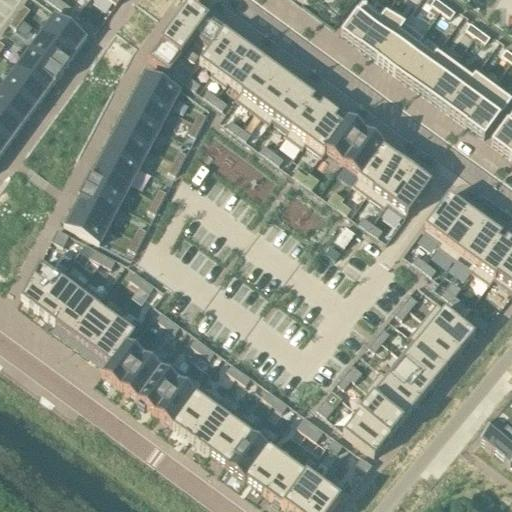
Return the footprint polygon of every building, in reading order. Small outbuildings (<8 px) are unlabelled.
[(54,0),(49,0),(47,4),(56,11),(61,5),(54,0)] [(101,0),(115,10),(122,0),(101,0)] [(435,2),(430,9),(440,16),(445,9),(435,2)] [(61,5),(56,11),(66,18),(71,12),(61,5)] [(365,5),(340,39),(358,52),(383,18),(382,18),(365,5)] [(188,7),(174,27),(194,42),(209,53),(210,54),(223,36),(224,37),(226,35),(188,7)] [(23,9),(16,19),(23,24),(30,14),(23,9)] [(445,9),(440,16),(450,23),(454,16),(445,9)] [(383,18),(358,52),(376,65),(403,27),(385,14),(382,18),(383,18)] [(16,19),(9,29),(15,34),(23,24),(16,19)] [(54,19),(41,37),(74,60),(87,43),(54,19)] [(88,25),(83,32),(93,40),(98,33),(88,25)] [(174,27),(148,63),(168,77),(194,42),(174,27)] [(403,27),(376,65),(394,78),(416,48),(417,49),(423,41),(403,27)] [(470,28),(465,34),(475,41),(480,35),(470,28)] [(480,35),(475,41),(484,48),(489,42),(480,35)] [(209,53),(199,68),(213,77),(213,78),(237,46),(224,37),(223,36),(210,54),(209,53)] [(41,37),(29,54),(61,78),(68,69),(68,68),(74,60),(41,37)] [(213,77),(210,81),(225,92),(228,89),(227,88),(250,56),(237,46),(213,78),(213,77)] [(416,48),(394,78),(412,91),(434,61),(433,60),(417,49),(416,48)] [(29,54),(16,72),(48,96),(53,88),(54,89),(61,78),(29,54)] [(188,54),(184,60),(194,67),(198,60),(188,54)] [(511,58),(506,54),(501,60),(511,67),(511,65),(511,58)] [(250,56),(227,88),(228,89),(240,97),(240,98),(264,66),(250,56)] [(434,61),(412,91),(430,104),(454,70),(436,56),(433,60),(434,61)] [(240,97),(234,105),(251,118),(280,78),(264,66),(240,98),(240,97)] [(454,70),(430,104),(448,117),(472,83),(471,83),(454,70)] [(16,72),(3,90),(35,113),(48,96),(16,72)] [(144,76),(134,96),(169,114),(179,95),(144,76)] [(280,78),(251,118),(269,130),(271,127),(271,126),(297,90),(280,78)] [(472,83),(448,117),(465,130),(493,92),(474,79),(471,83),(472,83)] [(190,82),(185,89),(195,96),(200,89),(190,82)] [(3,90),(0,93),(0,114),(22,131),(35,113),(3,90)] [(297,90),(271,126),(271,127),(286,137),(287,138),(313,102),(297,90)] [(493,92),(465,130),(483,143),(511,105),(493,92)] [(207,95),(202,101),(212,108),(217,102),(207,95)] [(134,96),(124,115),(159,134),(169,114),(134,96)] [(217,102),(212,108),(222,115),(227,109),(217,102)] [(286,137),(283,141),(302,154),(304,151),(304,150),(330,114),(313,102),(287,138),(286,137)] [(199,113),(193,124),(200,128),(206,117),(199,113)] [(0,114),(0,141),(9,149),(22,131),(0,114)] [(330,114),(304,150),(304,151),(321,163),(325,157),(324,156),(346,126),(346,125),(330,114)] [(124,115),(114,134),(149,153),(159,134),(124,115)] [(511,118),(490,148),(508,162),(511,156),(511,118)] [(346,126),(324,156),(325,157),(342,169),(365,137),(347,123),(346,125),(346,126)] [(193,124),(187,134),(195,138),(200,128),(193,124)] [(231,125),(226,132),(236,139),(240,132),(231,125)] [(240,132),(236,139),(245,146),(250,139),(240,132)] [(114,134),(104,154),(139,172),(149,153),(114,134)] [(365,137),(342,169),(358,181),(359,182),(381,151),(382,152),(383,150),(365,137)] [(0,141),(0,161),(9,149),(0,141)] [(264,149),(259,156),(269,163),(273,156),(264,149)] [(358,181),(351,191),(366,201),(395,161),(382,152),(381,151),(359,182),(358,181)] [(179,152),(173,162),(180,166),(186,155),(179,152)] [(104,154),(93,173),(129,192),(139,172),(104,154)] [(273,156),(269,163),(278,170),(283,163),(273,156)] [(395,161),(366,201),(384,215),(387,211),(386,210),(412,174),(395,161)] [(173,162),(167,173),(175,176),(180,166),(173,162)] [(89,181),(83,192),(119,211),(129,192),(93,173),(89,181)] [(297,173),(292,180),(301,187),(306,180),(297,173)] [(412,174),(386,210),(387,211),(404,223),(431,187),(412,174)] [(306,180),(301,187),(311,194),(319,184),(309,177),(306,180)] [(159,190),(153,200),(160,204),(166,193),(159,190)] [(78,203),(73,212),(109,230),(119,211),(83,192),(77,203),(78,203)] [(334,196),(327,205),(337,213),(341,206),(344,203),(334,196)] [(153,200),(147,211),(154,215),(160,204),(153,200)] [(447,200),(421,236),(438,248),(439,249),(465,213),(447,200)] [(341,206),(337,213),(346,220),(351,213),(341,206)] [(73,212),(63,231),(99,250),(109,230),(73,212)] [(438,248),(436,252),(454,266),(483,226),(465,213),(439,249),(438,248)] [(362,222),(358,228),(367,235),(372,229),(362,222)] [(483,226),(454,266),(472,279),(501,238),(483,226)] [(138,228),(133,239),(140,242),(146,232),(138,228)] [(372,229),(367,235),(377,242),(382,236),(372,229)] [(345,231),(334,246),(343,253),(354,238),(345,231)] [(57,235),(51,246),(63,252),(68,241),(57,235)] [(511,246),(501,238),(472,279),(489,291),(493,285),(511,258),(511,246)] [(133,239),(127,249),(134,253),(140,242),(133,239)] [(93,255),(89,262),(100,268),(104,261),(93,255)] [(511,258),(493,285),(511,299),(511,258)] [(104,261),(100,268),(111,273),(115,266),(104,261)] [(416,261),(411,267),(421,274),(426,268),(416,261)] [(426,268),(421,274),(431,281),(436,275),(426,268)] [(39,269),(20,305),(36,316),(59,284),(59,283),(39,269)] [(59,284),(36,316),(54,330),(84,289),(64,276),(59,283),(59,284)] [(134,278),(129,285),(139,292),(143,285),(134,278)] [(143,285),(139,292),(148,299),(153,292),(143,285)] [(84,289),(54,330),(73,343),(99,307),(100,308),(103,304),(84,289)] [(445,294),(440,300),(450,308),(455,302),(445,294)] [(410,301),(402,310),(409,315),(416,306),(410,301)] [(455,302),(450,308),(459,315),(464,309),(455,302)] [(99,307),(73,343),(91,357),(118,320),(100,308),(99,307)] [(436,309),(422,326),(460,357),(474,340),(436,309)] [(402,310),(395,319),(401,325),(409,315),(402,310)] [(160,318),(155,324),(165,332),(169,325),(160,318)] [(118,320),(91,357),(109,369),(110,370),(128,344),(129,345),(137,334),(118,320)] [(478,321),(472,328),(482,336),(488,330),(478,321)] [(169,325),(165,332),(174,339),(179,332),(169,325)] [(422,326),(407,343),(411,347),(412,346),(446,374),(460,357),(422,326)] [(383,334),(375,343),(381,349),(389,339),(383,334)] [(194,343),(190,350),(199,357),(204,350),(194,343)] [(375,343),(367,353),(374,358),(381,349),(375,343)] [(109,369),(101,380),(119,393),(146,357),(129,345),(128,344),(110,370),(109,369)] [(411,347),(398,362),(432,391),(446,374),(412,346),(411,347)] [(204,350),(199,357),(209,364),(214,358),(204,350)] [(146,357),(119,393),(137,406),(163,370),(162,369),(146,357)] [(383,380),(383,381),(417,409),(432,391),(398,362),(383,380)] [(163,370),(137,406),(138,407),(137,410),(143,415),(145,412),(154,419),(180,383),(181,383),(184,379),(165,365),(162,369),(163,370)] [(230,370),(226,376),(235,383),(240,377),(230,370)] [(352,371),(344,381),(351,386),(354,388),(361,379),(352,371)] [(240,377),(235,383),(245,390),(250,384),(240,377)] [(379,377),(363,397),(370,403),(371,402),(402,428),(417,409),(383,381),(383,380),(379,377)] [(344,381),(337,390),(343,395),(351,386),(344,381)] [(180,383),(154,419),(171,432),(198,395),(197,395),(181,383),(180,383)] [(198,395),(171,432),(190,445),(219,405),(200,391),(197,395),(198,395)] [(267,396),(262,403),(272,410),(277,403),(267,396)] [(370,403),(358,418),(389,444),(402,428),(371,402),(370,403)] [(277,403),(272,410),(282,417),(287,411),(277,403)] [(219,405),(190,445),(208,458),(238,418),(219,405)] [(324,405),(316,415),(326,422),(333,413),(324,405)] [(511,417),(507,413),(493,430),(511,445),(511,417)] [(238,418),(208,458),(226,471),(227,472),(255,433),(256,434),(257,432),(238,418)] [(358,418),(342,438),(373,463),(381,453),(383,454),(389,448),(387,446),(389,444),(358,418)] [(303,423),(296,432),(306,440),(313,430),(303,423)] [(313,430),(306,440),(315,447),(322,437),(313,430)] [(511,445),(493,430),(479,447),(509,472),(511,469),(511,445)] [(226,471),(225,472),(244,486),(245,485),(244,485),(268,452),(269,453),(274,446),(256,434),(255,433),(227,472),(226,471)] [(332,444),(327,450),(337,458),(342,451),(332,444)] [(268,452),(244,485),(245,485),(263,498),(286,466),(285,465),(269,453),(268,452)] [(286,466),(263,498),(272,505),(271,508),(277,511),(279,511),(280,511),(281,511),(282,511),(308,476),(288,461),(285,465),(286,466)] [(360,463),(355,470),(366,478),(371,471),(360,463)] [(308,476),(282,511),(307,511),(325,488),(324,488),(308,476)] [(325,488),(307,511),(334,511),(339,506),(341,507),(348,499),(327,484),(324,488),(325,488)]
